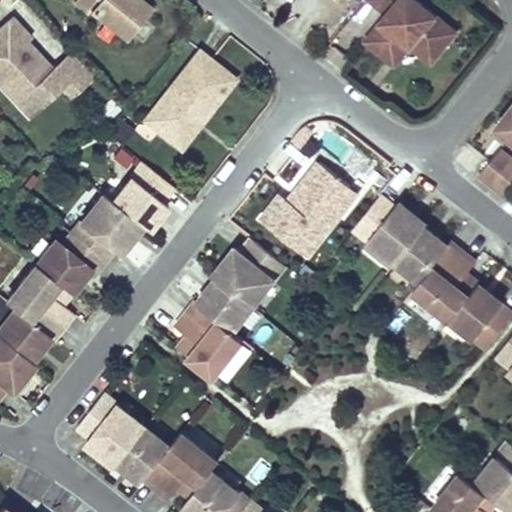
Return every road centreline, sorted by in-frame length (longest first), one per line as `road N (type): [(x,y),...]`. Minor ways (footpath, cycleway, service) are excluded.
road 1 (residential): [(28,442),(316,72)]
road 2 (residential): [(421,151),(511,50)]
road 3 (residential): [(316,72),(421,151)]
road 4 (residential): [(127,511),(28,442)]
road 5 (residential): [(421,151),(511,230)]
